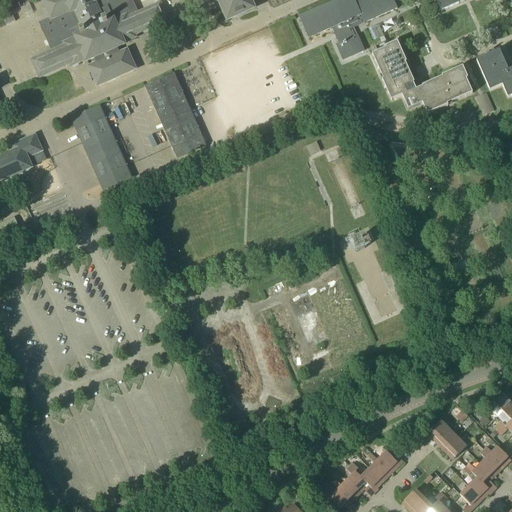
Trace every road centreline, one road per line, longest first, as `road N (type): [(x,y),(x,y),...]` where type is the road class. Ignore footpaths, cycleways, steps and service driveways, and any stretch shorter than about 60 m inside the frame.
road 1 (tertiary): [(223,511),(393,408),(511,364)]
road 2 (unknown): [(418,0),(447,52),(511,33)]
